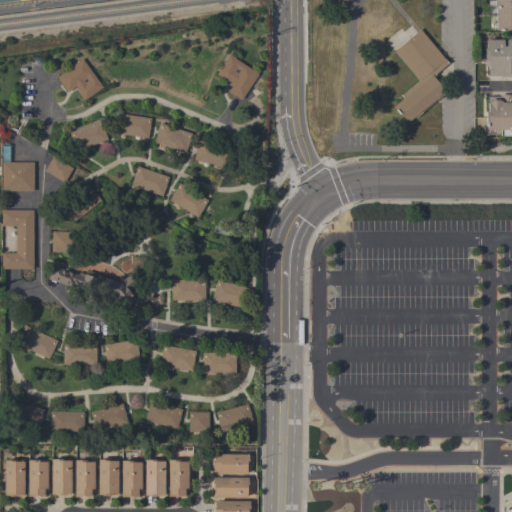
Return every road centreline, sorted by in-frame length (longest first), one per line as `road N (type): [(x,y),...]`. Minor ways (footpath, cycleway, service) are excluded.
road 1 (secondary): [(280,511),(284,242),(318,196)]
road 2 (secondary): [(318,196),(346,186),(511,182)]
road 3 (tertiary): [(296,152),(289,0)]
